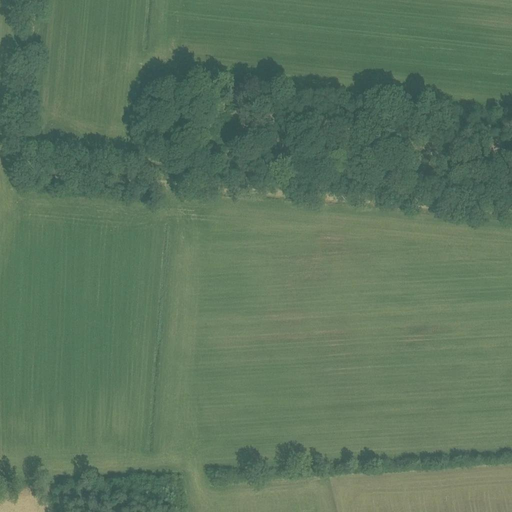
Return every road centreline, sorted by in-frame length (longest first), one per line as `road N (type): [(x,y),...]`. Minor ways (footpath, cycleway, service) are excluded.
road 1 (track): [(511,211),(64,176),(22,162)]
road 2 (track): [(32,0),(22,162)]
